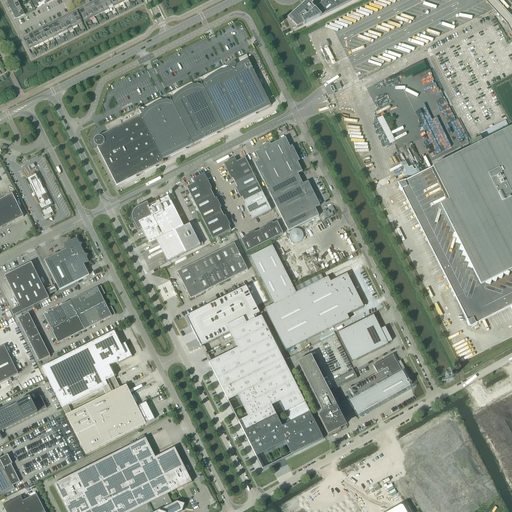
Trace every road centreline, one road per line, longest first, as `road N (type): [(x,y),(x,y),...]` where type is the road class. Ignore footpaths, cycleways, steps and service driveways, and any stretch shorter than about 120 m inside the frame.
road 1 (unclassified): [(438,397),(295,111)]
road 2 (unclassified): [(107,205),(295,111)]
road 3 (unclassified): [(438,397),(257,500)]
road 4 (unclassified): [(184,353),(107,205)]
road 5 (unclassified): [(84,218),(160,364)]
road 6 (unclassified): [(160,364),(234,511)]
road 7 (unclassified): [(257,500),(184,353)]
road 8 (unknown): [(168,425),(51,482),(46,493),(56,511)]
road 9 (unclassified): [(295,111),(247,17),(234,14),(207,27)]
road 10 (unknown): [(0,445),(52,409),(36,387),(0,402)]
road 11 (unknown): [(339,57),(450,0)]
